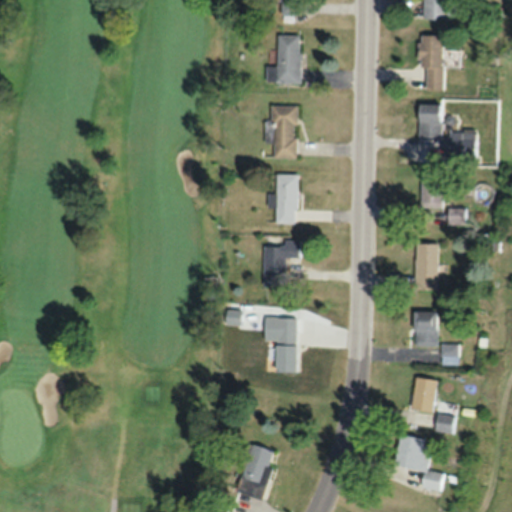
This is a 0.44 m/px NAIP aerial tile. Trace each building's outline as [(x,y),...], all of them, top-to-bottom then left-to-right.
[(280,0),(281,16),(302,16),(301,0),(280,0)] [(455,19),(455,0),(424,0),(424,18),(455,19)] [(267,81),(301,81),(301,34),(278,34),(278,66),(267,66),(267,81)] [(443,34),(421,34),(422,89),(443,89),(443,34)] [(441,135),(441,102),(418,102),(418,135),(441,135)] [(298,104),(273,104),(273,157),(298,157),(298,104)] [(446,159),(476,159),(476,130),(446,130),(446,159)] [(421,171),(421,206),(443,206),(443,171),(421,171)] [(276,207),(276,223),(298,223),(298,173),(277,173),(277,194),(270,194),(270,207),(276,207)] [(448,223),(465,223),(465,207),(448,207),(448,223)] [(287,257),(301,257),(301,242),(264,242),(264,286),(287,286),(287,257)] [(438,289),(438,243),(416,243),(416,289),(438,289)] [(437,345),(437,310),(413,310),(413,345),(437,345)] [(276,370),(296,370),(296,329),(276,329),(276,370)] [(457,359),(457,344),(443,344),(443,359),(457,359)] [(432,412),(436,378),(414,376),(411,410),(432,412)] [(435,430),(452,432),(454,415),(437,413),(435,430)] [(393,466),(423,471),(420,486),(440,489),(443,472),(427,469),(431,447),(422,446),(423,438),(399,434),(393,466)] [(263,491),(275,451),(250,442),(237,482),(263,491)]
